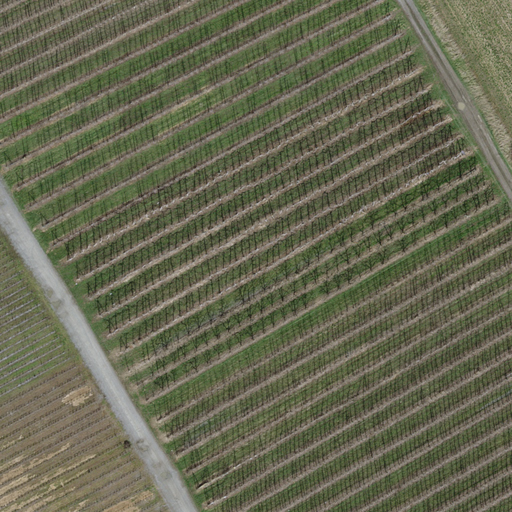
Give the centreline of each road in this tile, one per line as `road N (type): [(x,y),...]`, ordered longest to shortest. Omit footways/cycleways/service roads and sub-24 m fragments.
road 1 (residential): [(182,511),(0,206)]
road 2 (track): [(403,0),(511,193)]
